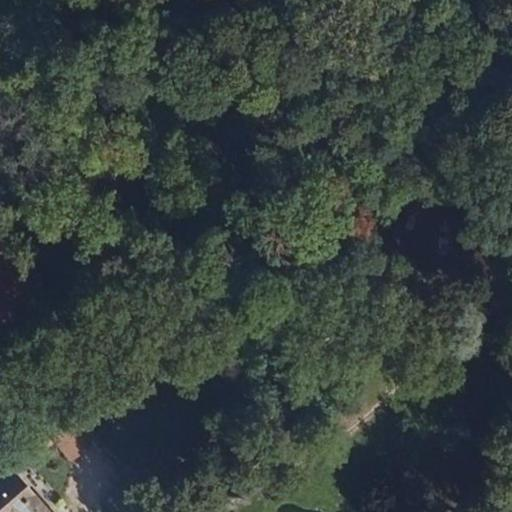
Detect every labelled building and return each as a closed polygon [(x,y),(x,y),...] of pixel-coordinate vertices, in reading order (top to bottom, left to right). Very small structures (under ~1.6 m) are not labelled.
[(98,390),(72,413),(80,422),(107,400),(98,390)] [(72,413),(47,434),(55,444),(68,458),(93,436),(80,422),(72,413)] [(9,466),(17,476),(55,444),(47,434),(9,466)] [(48,511),(9,466),(0,473),(0,511),(48,511)] [(107,504),(113,511),(139,511),(165,489),(147,469),(107,504)]
